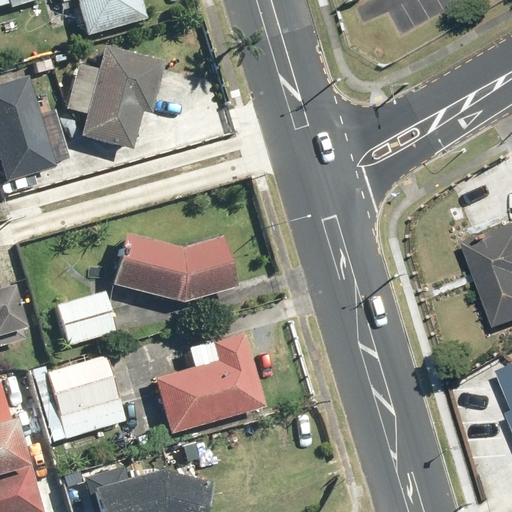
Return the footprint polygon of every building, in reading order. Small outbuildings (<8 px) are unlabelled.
[(0,0),(0,5),(6,4),(7,9),(38,0),(0,0)] [(72,0),(83,35),(144,18),(138,0),(72,0)] [(97,69),(75,64),(58,129),(78,134),(76,138),(128,152),(137,115),(147,117),(161,63),(103,48),(97,69)] [(25,77),(0,84),(0,170),(3,182),(52,168),(25,77)] [(511,222),(468,236),(497,325),(511,319),(511,222)] [(176,250),(122,236),(109,286),(176,304),(232,289),(218,237),(176,250)] [(0,337),(21,330),(7,286),(0,288),(0,337)] [(106,294),(53,307),(63,347),(115,334),(106,294)] [(191,370),(154,379),(168,435),(262,412),(242,335),(185,349),(191,370)] [(43,367),(24,373),(45,444),(119,422),(99,358),(45,374),(43,367)] [(511,360),(501,365),(511,394),(511,409),(511,410),(511,411),(511,360)] [(0,511),(39,511),(26,463),(17,466),(0,403),(0,511)] [(79,479),(88,511),(200,511),(208,484),(158,471),(121,482),(117,468),(79,479)]
